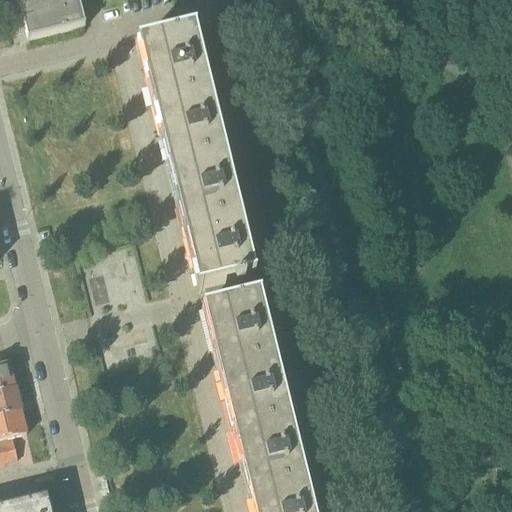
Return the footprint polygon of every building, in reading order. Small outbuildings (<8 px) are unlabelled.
[(76,0),(21,0),(32,41),(26,42),(27,43),(84,29),(84,28),(83,28),(76,0)] [(221,0),(225,11),(248,5),(246,0),(221,0)] [(250,17),(250,16),(248,5),(225,11),(227,22),(250,17)] [(151,110),(156,109),(207,96),(192,35),(193,35),(193,34),(136,48),(137,49),(151,110)] [(156,109),(151,110),(167,172),(171,171),(223,158),(207,96),(156,109)] [(182,234),(187,232),(238,220),(223,158),(171,171),(167,172),(182,234)] [(187,232),(182,234),(197,294),(205,292),(254,281),(254,279),(252,279),(238,220),(187,232)] [(205,292),(209,312),(259,300),(267,298),(262,279),(254,281),(205,292)] [(259,301),(259,300),(209,312),(202,314),(217,375),(221,374),(273,361),(258,302),(259,301)] [(273,361),(221,374),(217,375),(232,436),(236,435),(288,422),(279,385),(273,361)] [(0,366),(0,391),(14,388),(8,364),(0,366)] [(14,388),(0,391),(0,417),(20,412),(14,388)] [(0,442),(12,440),(26,436),(20,412),(0,417),(0,442)] [(252,497),(303,484),(288,422),(236,435),(232,436),(247,498),(252,497)] [(0,442),(0,443),(5,465),(17,462),(12,440),(0,442)] [(310,511),(303,484),(252,497),(247,498),(250,511),(310,511)] [(49,511),(46,498),(0,509),(0,511),(49,511)]
